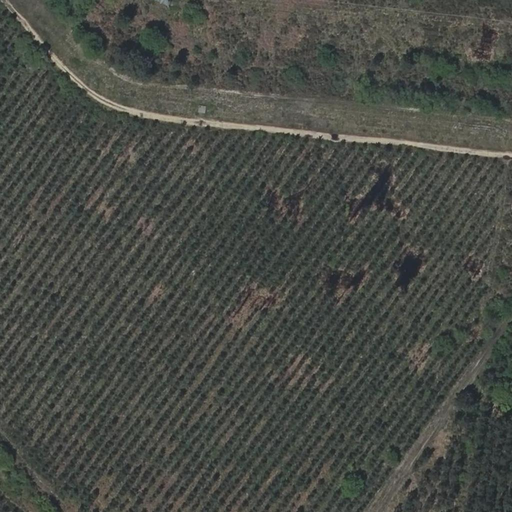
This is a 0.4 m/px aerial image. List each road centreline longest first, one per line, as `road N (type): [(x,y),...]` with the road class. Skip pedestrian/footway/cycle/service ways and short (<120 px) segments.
road 1 (track): [(511,156),(189,122),(112,105),(57,61),(2,0)]
road 2 (track): [(511,330),(382,511)]
